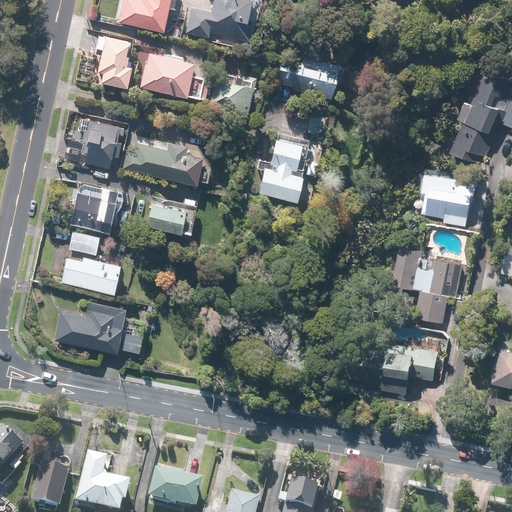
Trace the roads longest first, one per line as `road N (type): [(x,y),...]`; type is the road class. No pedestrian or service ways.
road 1 (secondary): [(511,472),(80,386)]
road 2 (secondary): [(2,266),(61,0)]
